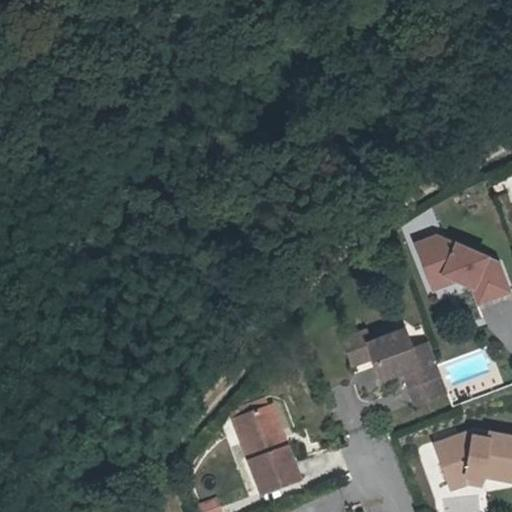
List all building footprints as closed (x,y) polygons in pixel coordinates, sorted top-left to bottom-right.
[(511,279),(507,265),(445,238),(424,246),(438,282),(451,277),(461,281),(464,282),(481,290),(487,305),(511,295),(511,279)] [(451,277),(438,282),(441,291),(462,283),(464,282),(461,281),(451,277)] [(376,346),(377,345),(373,333),(352,341),(361,366),(381,360),(376,346)] [(376,346),(381,360),(389,381),(410,373),(415,376),(425,404),(454,393),(437,346),(418,352),(411,333),(377,345),(376,346)] [(279,422),(284,420),(279,406),(251,416),(259,439),(250,443),(269,494),(306,480),(288,429),(283,431),(279,422)] [(259,439),(251,416),(241,419),(250,443),(259,439)] [(283,431),(288,429),(284,420),(279,422),(283,431)] [(511,484),(511,441),(496,438),(495,440),(494,444),(479,441),(478,435),(441,447),(453,483),(470,477),(473,486),(485,489),(488,480),(511,484)] [(494,444),(495,440),(478,435),(479,441),(494,444)] [(470,477),(453,483),(456,491),(473,486),(470,477)] [(221,511),(215,497),(196,504),(199,511),(221,511)]
